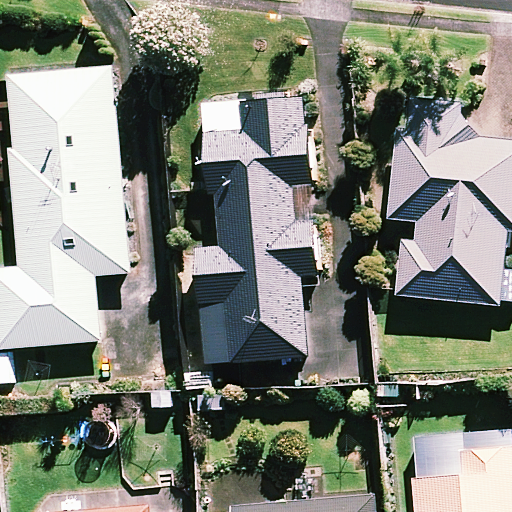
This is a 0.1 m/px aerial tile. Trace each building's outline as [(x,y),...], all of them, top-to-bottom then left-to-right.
[(0,386),(18,385),(15,350),(106,343),(101,277),(134,275),(117,72),(17,80),(19,103),(0,105),(0,148),(4,192),(22,190),(29,270),(1,273),(5,322),(8,357),(0,357),(0,386)] [(324,277),(315,100),(212,105),(218,207),(227,206),(229,251),(207,253),(213,365),(312,360),(308,278),(324,277)] [(412,135),(405,134),(401,180),(375,177),(372,212),(398,214),(397,225),(425,227),(423,245),(409,244),(405,298),(511,307),(511,274),(510,274),(511,244),(511,145),(475,143),(478,109),(415,103),(412,135)] [(511,511),(511,450),(469,453),(468,440),(419,443),(424,511),(511,511)] [(381,511),(381,500),(242,508),(242,511),(381,511)]
